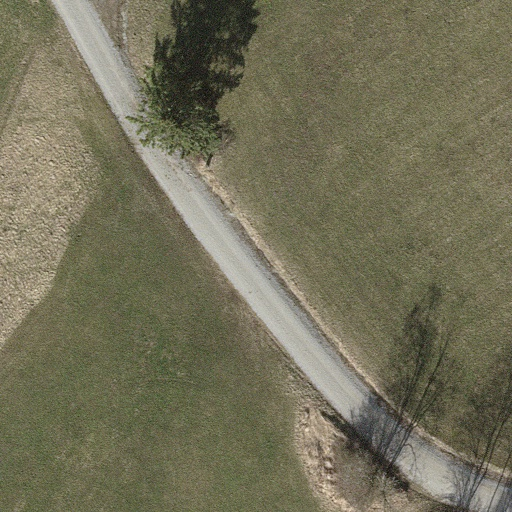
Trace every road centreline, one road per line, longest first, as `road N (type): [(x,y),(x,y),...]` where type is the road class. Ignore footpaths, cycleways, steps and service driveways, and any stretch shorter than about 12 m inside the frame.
road 1 (track): [(64,0),(314,355),(406,453)]
road 2 (track): [(511,505),(479,500),(406,453)]
